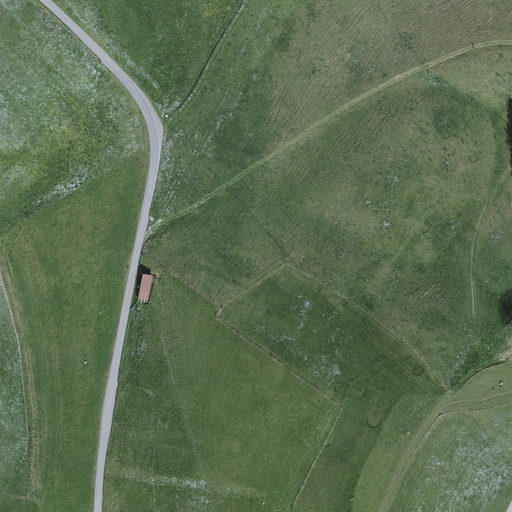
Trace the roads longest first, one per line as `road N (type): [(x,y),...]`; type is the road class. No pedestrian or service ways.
road 1 (unclassified): [(98,511),(101,447),(154,136),(133,90),(44,0)]
road 2 (track): [(40,511),(26,342),(0,249)]
road 3 (track): [(246,0),(191,98),(154,136)]
